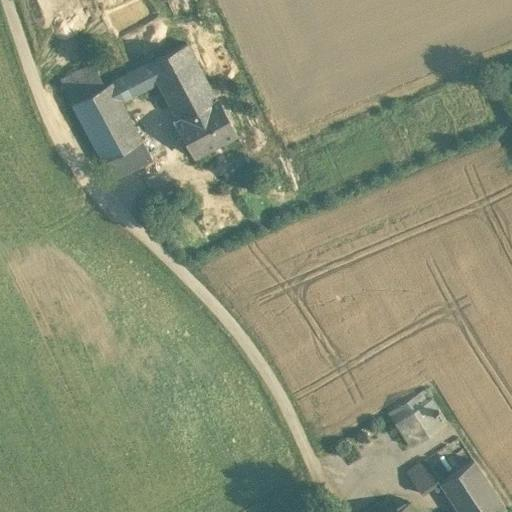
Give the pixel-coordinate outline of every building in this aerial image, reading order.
[(186,40),(147,61),(156,79),(177,119),(216,98),(186,40)] [(104,83),(92,61),(61,78),(103,158),(105,157),(141,138),(130,114),(123,117),(114,101),(104,83)] [(147,61),(104,83),(114,101),(156,79),(147,61)] [(216,98),(177,119),(197,155),(236,135),(216,98)] [(141,138),(105,157),(115,177),(152,158),(141,138)] [(431,396),(393,420),(409,444),(446,420),(431,396)] [(473,458),(440,479),(424,456),(405,468),(420,491),(439,479),(458,509),(460,511),(497,511),(505,507),(473,458)] [(415,511),(407,499),(387,511),(415,511)]
